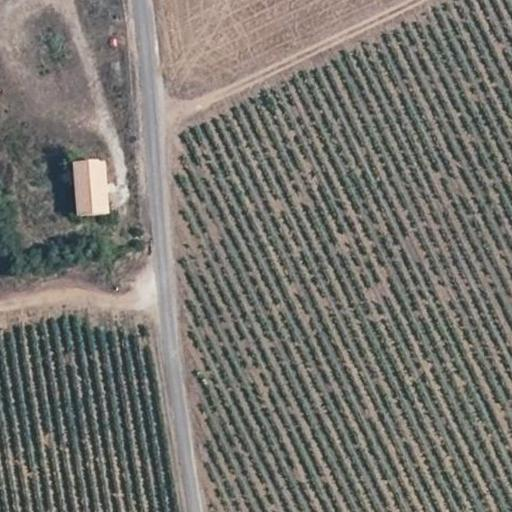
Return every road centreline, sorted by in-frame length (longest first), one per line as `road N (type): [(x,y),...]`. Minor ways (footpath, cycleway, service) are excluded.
road 1 (unclassified): [(141,0),(196,511)]
road 2 (track): [(154,118),(217,97),(418,0)]
road 3 (track): [(170,298),(0,306)]
